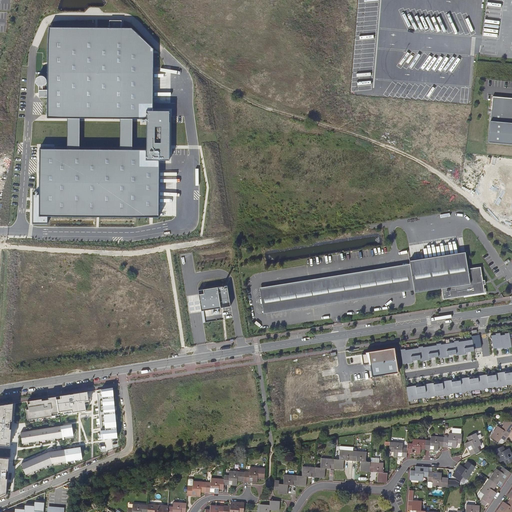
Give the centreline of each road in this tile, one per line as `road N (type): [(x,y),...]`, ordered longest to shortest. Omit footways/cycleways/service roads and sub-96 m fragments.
road 1 (tertiary): [(223,353),(511,307)]
road 2 (residential): [(121,370),(127,449),(0,505)]
road 3 (tertiary): [(121,370),(0,389)]
